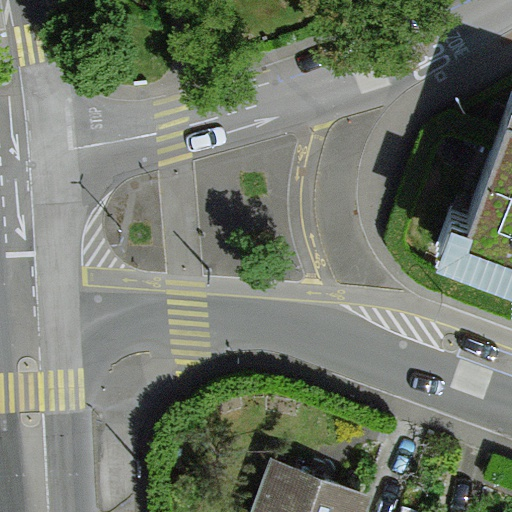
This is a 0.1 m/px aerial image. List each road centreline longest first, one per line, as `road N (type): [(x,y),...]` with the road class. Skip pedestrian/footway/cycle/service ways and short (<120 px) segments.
road 1 (residential): [(511,1),(332,88),(175,126),(22,142)]
road 2 (residential): [(40,327),(191,324),(341,333),(511,395)]
road 3 (secondary): [(22,142),(40,327)]
road 4 (secondary): [(40,327),(50,511)]
road 5 (secondary): [(0,7),(22,142)]
